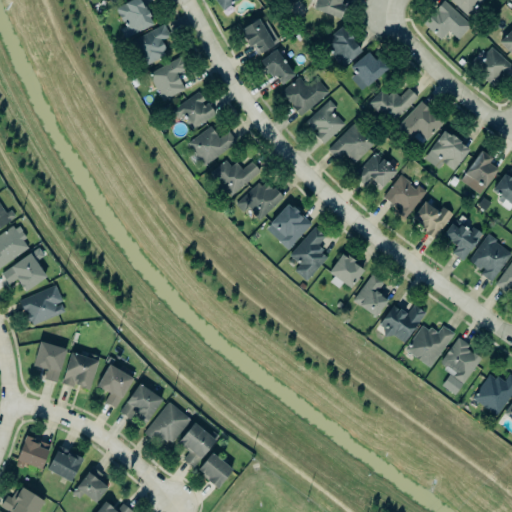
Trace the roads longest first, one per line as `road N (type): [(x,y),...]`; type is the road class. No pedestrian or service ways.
road 1 (residential): [(511,330),(317,176),(253,102),(193,0)]
road 2 (residential): [(175,501),(97,432),(10,400)]
road 3 (residential): [(391,12),(511,128)]
